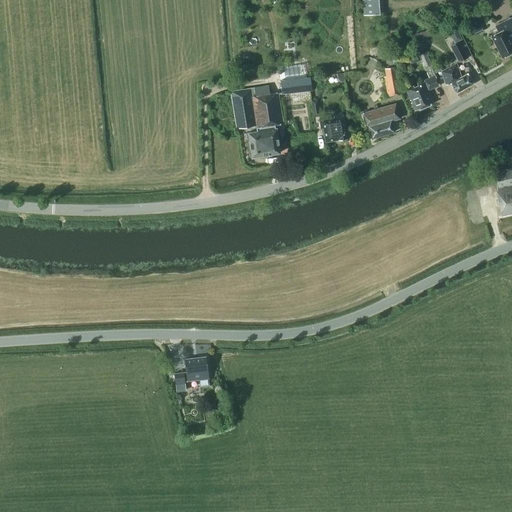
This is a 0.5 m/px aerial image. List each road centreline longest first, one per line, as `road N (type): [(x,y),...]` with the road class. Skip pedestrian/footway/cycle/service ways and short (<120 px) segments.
road 1 (tertiary): [(0,207),(122,210),(279,187),(388,144),(511,76)]
road 2 (unclassified): [(0,341),(304,331),(359,315),(511,245)]
